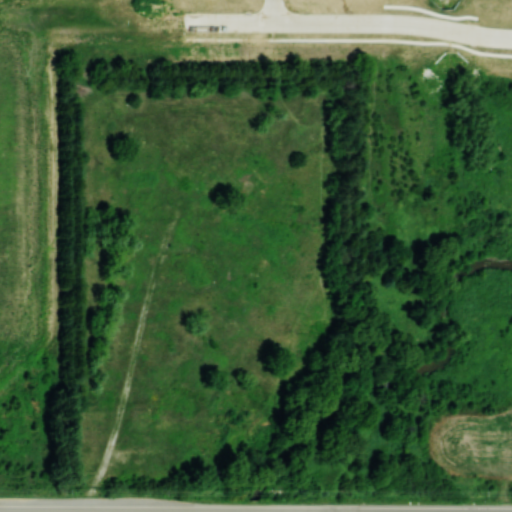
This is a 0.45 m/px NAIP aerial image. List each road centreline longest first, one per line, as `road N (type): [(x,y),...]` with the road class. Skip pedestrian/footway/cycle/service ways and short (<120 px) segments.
road 1 (residential): [(192,319),(230,287),(261,227),(272,173),(274,0)]
road 2 (residential): [(0,150),(272,152)]
road 3 (residential): [(192,319),(150,343),(106,352),(0,353)]
road 4 (residential): [(0,31),(195,32)]
road 5 (residential): [(195,32),(385,32)]
